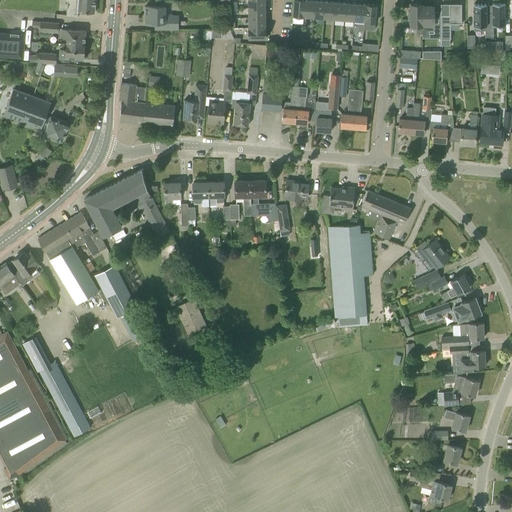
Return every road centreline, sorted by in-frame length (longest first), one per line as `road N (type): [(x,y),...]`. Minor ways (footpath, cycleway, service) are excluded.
road 1 (residential): [(377,162),(95,143)]
road 2 (unclassified): [(511,307),(476,236),(428,190),(424,167)]
road 3 (residential): [(377,162),(390,0)]
road 4 (secondary): [(95,143),(114,0)]
road 5 (unclassified): [(478,511),(489,437),(511,374)]
road 6 (secondary): [(0,243),(58,197),(95,143)]
